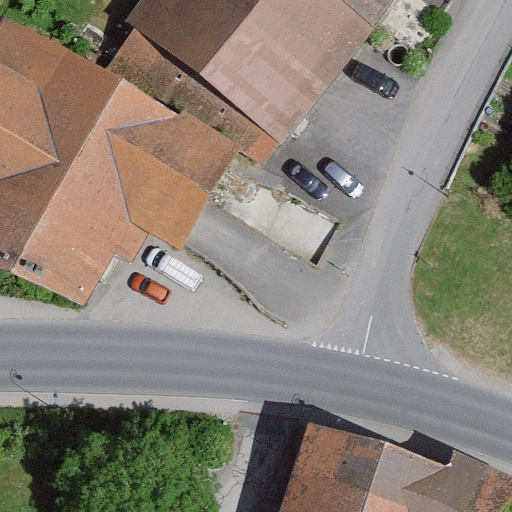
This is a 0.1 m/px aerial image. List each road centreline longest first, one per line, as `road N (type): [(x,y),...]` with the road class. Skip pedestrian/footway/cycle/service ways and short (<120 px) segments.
road 1 (residential): [(345,370),(463,57),(498,0)]
road 2 (tertiary): [(302,362),(0,362)]
road 3 (tertiary): [(511,422),(345,370)]
road 4 (residential): [(302,362),(258,488),(237,511)]
